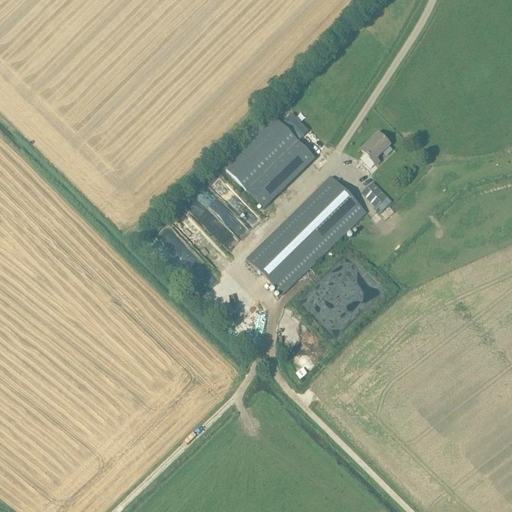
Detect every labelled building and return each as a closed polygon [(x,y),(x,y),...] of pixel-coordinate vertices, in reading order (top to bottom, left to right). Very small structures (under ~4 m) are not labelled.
[(217,163),(263,211),(315,160),(268,113),(217,163)] [(360,151),(375,166),(379,162),(376,159),(389,146),(378,134),(360,151)] [(330,177),(245,260),(281,297),(366,214),(330,177)] [(373,184),(361,195),(379,214),(391,204),(373,184)] [(160,243),(152,251),(177,276),(185,268),(160,243)]
